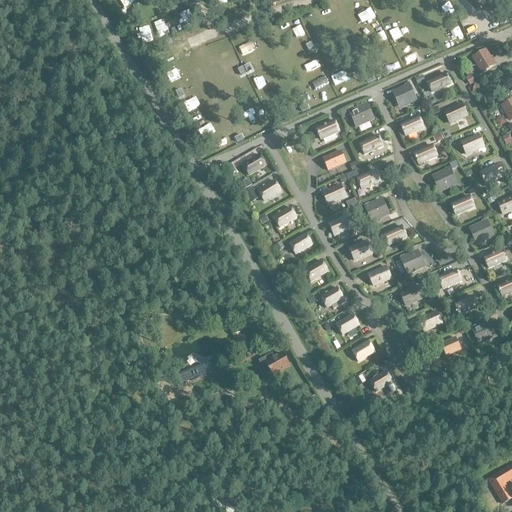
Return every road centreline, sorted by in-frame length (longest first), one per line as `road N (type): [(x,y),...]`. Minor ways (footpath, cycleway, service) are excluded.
road 1 (unclassified): [(399,511),(88,0)]
road 2 (unknown): [(402,157),(400,197),(427,240),(438,249),(468,248)]
